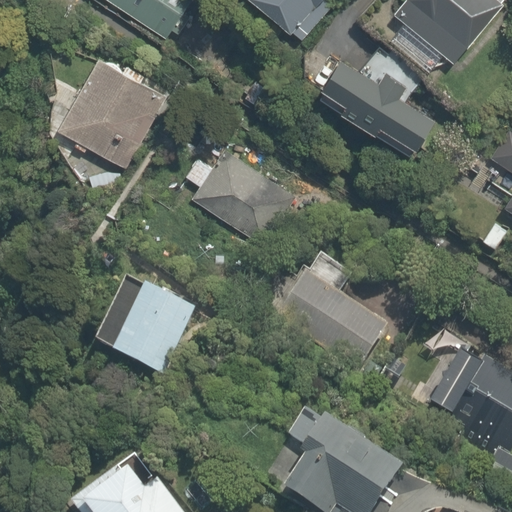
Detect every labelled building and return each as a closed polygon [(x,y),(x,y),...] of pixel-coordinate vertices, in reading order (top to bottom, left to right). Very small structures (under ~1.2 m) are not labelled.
[(105,0),(135,19),(132,25),(153,39),(158,32),(178,0),(105,0)] [(251,0),(286,29),(297,39),(324,8),(314,0),(251,0)] [(398,0),(393,7),(399,12),(379,37),(421,71),(436,53),(450,64),(500,0),(398,0)] [(373,49),(357,73),(326,53),(304,88),(404,151),(425,117),(400,101),(416,76),(373,49)] [(53,131),(70,140),(68,144),(81,151),(83,147),(121,168),(161,96),(93,58),(53,131)] [(266,189),(271,182),(216,147),(206,163),(193,155),(181,174),(198,184),(191,195),(199,200),(195,207),(231,230),(242,212),(261,224),(279,197),(266,189)] [(511,184),(499,206),(511,214),(511,184)] [(187,306),(120,274),(87,343),(155,375),(187,306)] [(381,326),(299,274),(272,315),(354,368),(381,326)] [(511,440),(511,377),(452,344),(420,402),(501,447),(505,440),(511,444),(511,440)] [(279,493),(309,511),(362,511),(392,463),(314,415),(310,421),(297,412),(282,436),(305,450),(279,493)] [(183,511),(132,446),(62,500),(71,511),(72,511),(77,508),(79,511),(183,511)]
